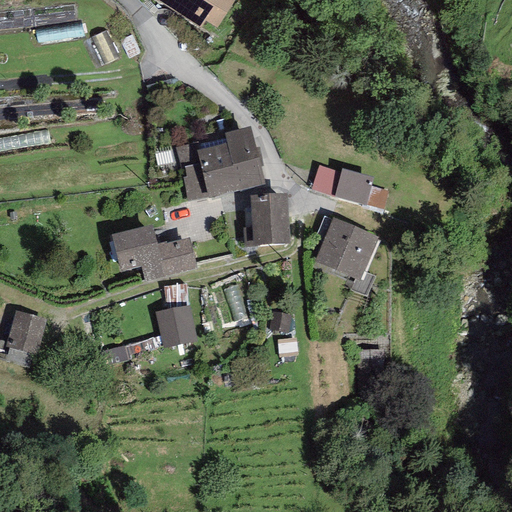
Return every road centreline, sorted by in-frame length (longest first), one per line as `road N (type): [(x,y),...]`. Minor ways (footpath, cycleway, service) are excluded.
road 1 (track): [(0,288),(72,311),(284,253),(297,219)]
road 2 (residential): [(125,0),(253,123),(277,187)]
